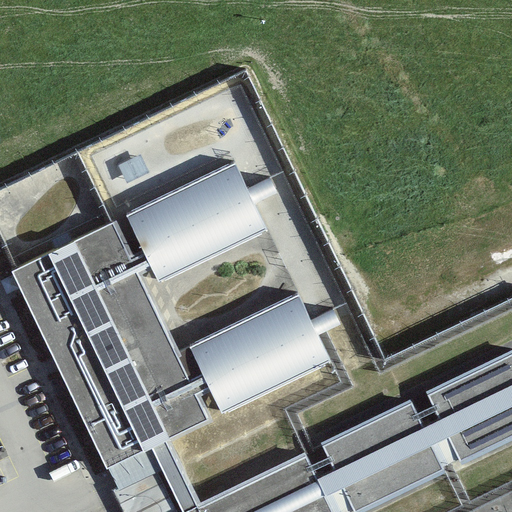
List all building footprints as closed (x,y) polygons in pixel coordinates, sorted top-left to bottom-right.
[(237,163),(128,215),(143,247),(129,254),(137,271),(151,265),(157,277),(266,225),(254,199),(276,189),(270,177),(248,187),(237,163)] [(113,221),(14,268),(108,464),(159,439),(207,416),(195,391),(189,379),(137,271),(129,254),(113,221)] [(299,294),(191,346),(204,372),(189,379),(195,391),(210,384),(222,409),(329,357),(317,332),(327,328),(339,322),(332,307),(310,318),(299,294)] [(345,511),(443,465),(451,461),(511,431),(511,351),(429,392),(441,417),(423,426),(411,401),(324,443),(335,467),(314,477),(303,453),(191,507),(179,511),(345,511)] [(156,470),(116,489),(127,511),(161,511),(173,506),(156,470)] [(511,511),(511,482),(436,511),(511,511)]
